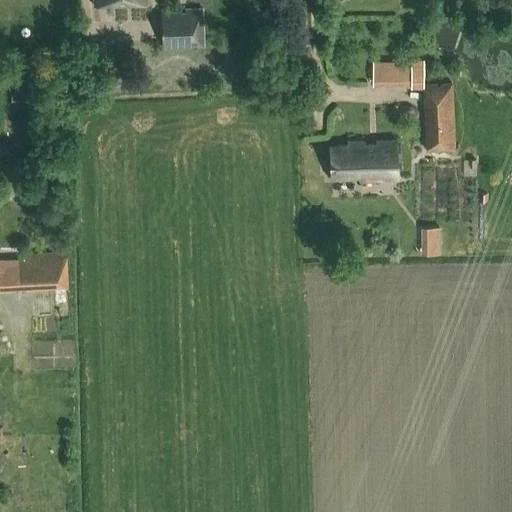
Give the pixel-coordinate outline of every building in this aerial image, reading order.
[(161,8),(163,45),(203,44),(202,7),(161,8)] [(113,62),(112,41),(83,42),(84,64),(113,62)] [(451,145),(448,81),(418,82),(421,146),(451,145)] [(398,178),(396,139),(376,140),(376,144),(364,144),(364,141),(347,141),(347,145),(329,145),(330,177),(354,176),(354,180),(380,178),(380,175),(385,175),(386,178),(398,178)] [(27,285),(27,292),(46,292),(48,292),(48,296),(36,296),(37,322),(39,322),(52,321),(52,317),(69,317),(66,257),(0,259),(0,286),(27,285)]
